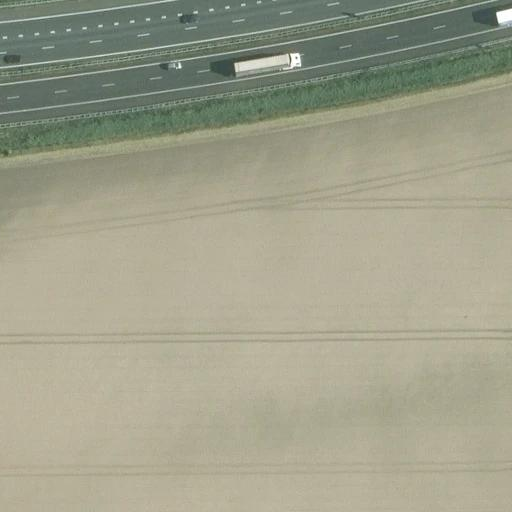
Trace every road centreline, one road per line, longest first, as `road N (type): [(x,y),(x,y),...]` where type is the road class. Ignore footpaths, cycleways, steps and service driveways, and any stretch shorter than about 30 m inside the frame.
road 1 (motorway): [(0,100),(234,68),(511,13)]
road 2 (tertiary): [(0,215),(189,192),(511,130)]
road 3 (motorway): [(358,0),(0,56)]
